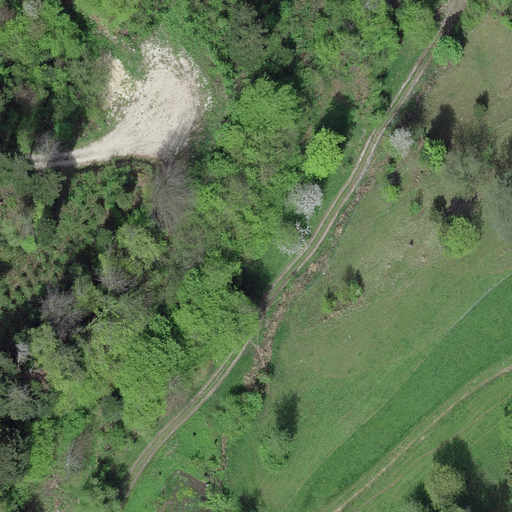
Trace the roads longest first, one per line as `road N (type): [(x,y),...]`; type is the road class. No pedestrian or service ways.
road 1 (track): [(470,0),(335,221),(270,301),(212,395),(147,460),(117,511)]
road 2 (track): [(0,162),(118,149),(176,83)]
